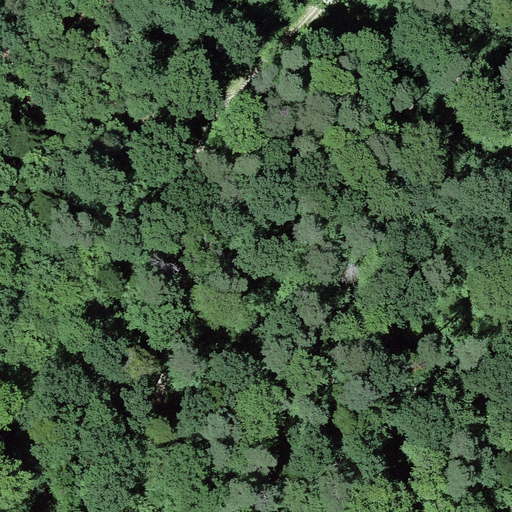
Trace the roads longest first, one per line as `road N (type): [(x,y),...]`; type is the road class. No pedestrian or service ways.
road 1 (track): [(108,511),(165,329),(190,151),(263,62),(328,0)]
road 2 (track): [(306,21),(365,25),(511,80)]
